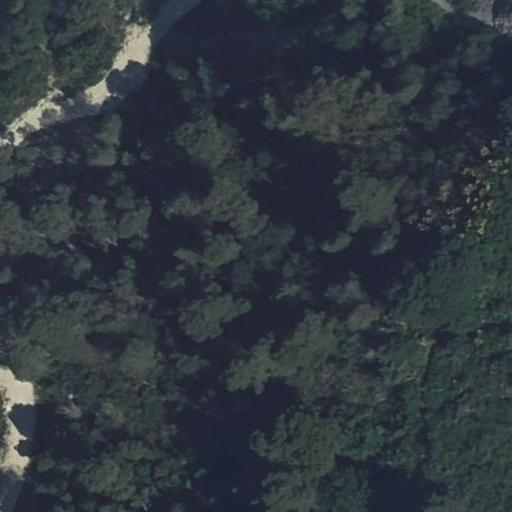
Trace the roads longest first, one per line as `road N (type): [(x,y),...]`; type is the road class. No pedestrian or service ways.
road 1 (track): [(0,143),(180,0)]
road 2 (track): [(4,511),(20,395),(0,362)]
